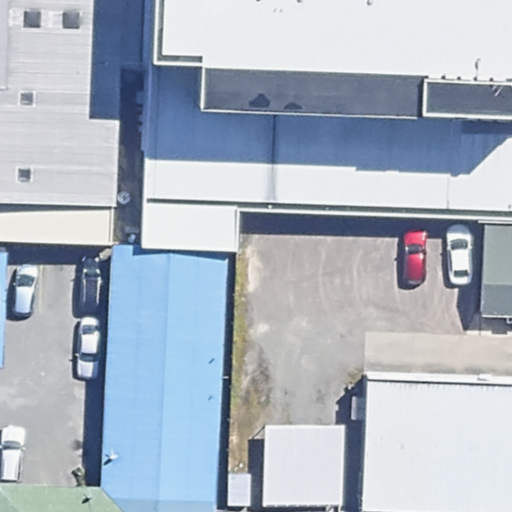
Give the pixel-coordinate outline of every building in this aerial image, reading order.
[(229,68),(231,0),(0,0),(0,230),(226,237),(227,205),(229,68)] [(511,0),(231,0),(229,68),(227,205),(487,211),(511,211),(511,0)] [(511,211),(487,211),(483,313),(511,313),(511,211)] [(0,511),(202,511),(210,247),(89,244),(83,478),(0,475),(0,511)] [(511,375),(355,372),(352,500),(511,504),(511,375)]
